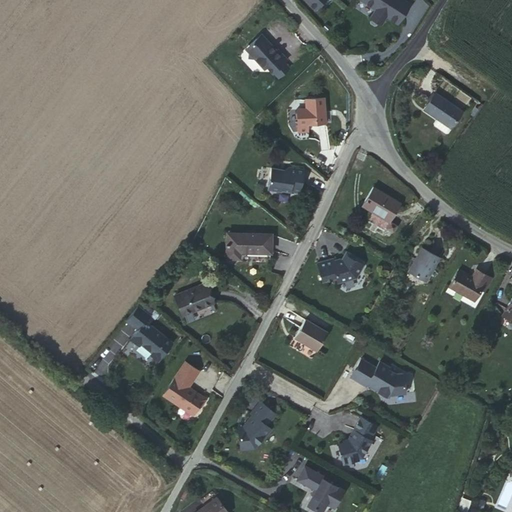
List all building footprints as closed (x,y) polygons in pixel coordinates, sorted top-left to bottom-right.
[(300,0),(314,13),(326,0),(300,0)] [(411,2),(408,0),(364,0),(374,7),(370,15),(380,22),(386,14),(398,23),(411,2)] [(267,66),(273,73),(274,72),(285,61),(288,59),(278,49),(277,50),(261,34),(249,45),(249,52),(249,58),(254,58),(265,69),(267,66)] [(279,77),(290,67),(285,61),(274,72),(279,77)] [(435,92),(424,110),(437,119),(433,125),(447,134),(462,111),(435,92)] [(306,124),(324,124),(323,99),(305,99),(306,109),(306,124)] [(307,132),(306,124),(306,109),(296,109),(297,132),(307,132)] [(300,194),(302,186),(305,169),(288,165),(284,169),(272,167),(267,189),(282,192),(283,190),(300,194)] [(374,186),(361,206),(389,222),(401,202),(374,186)] [(390,225),(387,230),(393,234),(396,228),(390,225)] [(271,255),(272,234),(228,233),(227,260),(239,260),(240,253),(271,255)] [(420,248),(407,272),(425,282),(438,258),(420,248)] [(331,258),(315,262),(321,281),(334,277),(336,284),(355,278),(363,265),(352,259),(354,256),(345,250),(340,259),(332,261),(331,258)] [(458,269),(448,286),(475,301),(481,289),(485,291),(492,278),(476,269),(472,277),(458,269)] [(212,305),(205,285),(175,296),(183,316),(212,305)] [(511,296),(502,314),(511,319),(511,296)] [(150,317),(138,307),(127,320),(139,330),(131,339),(140,346),(141,344),(152,354),(151,355),(158,362),(173,344),(146,322),(150,317)] [(372,312),(363,328),(373,334),(382,318),(372,312)] [(307,317),(296,333),(318,348),(329,331),(307,317)] [(401,370),(395,372),(387,367),(388,365),(378,359),(374,366),(359,357),(349,376),(364,385),(367,379),(377,384),(375,388),(388,395),(389,392),(404,390),(401,370)] [(199,371),(185,362),(162,394),(191,415),(198,405),(196,404),(201,396),(188,387),(199,371)] [(205,399),(201,396),(196,404),(198,405),(200,406),(205,399)] [(259,401),(250,413),(251,415),(246,424),(248,425),(244,430),(239,430),(240,450),(254,449),(263,438),(264,439),(271,430),(265,425),(275,414),(259,401)] [(349,435),(346,440),(342,442),(343,444),(338,446),(346,465),(361,459),(360,458),(363,456),(373,440),(371,439),(378,426),(360,416),(352,429),(354,431),(351,437),(349,435)] [(318,511),(321,511),(325,503),(333,507),(343,490),(328,481),(329,479),(304,465),(296,479),(313,489),(310,494),(311,495),(307,503),(307,505),(318,511)] [(227,511),(216,497),(195,511),(227,511)]
